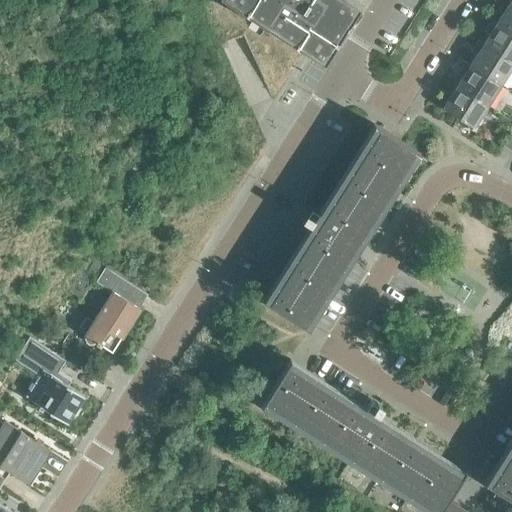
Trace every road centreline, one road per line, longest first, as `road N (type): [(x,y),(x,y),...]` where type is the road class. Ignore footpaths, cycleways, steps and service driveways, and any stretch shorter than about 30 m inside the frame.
road 1 (residential): [(64,511),(345,65)]
road 2 (residential): [(511,198),(453,169),(336,350),(483,447)]
road 3 (residential): [(345,65),(392,95),(454,0)]
